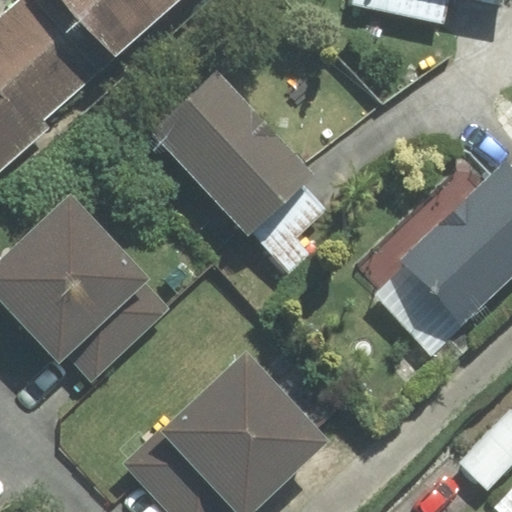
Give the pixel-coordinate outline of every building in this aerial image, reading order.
[(0,171),(49,129),(41,120),(180,0),(21,0),(0,18),(0,171)] [(442,23),(447,0),(353,0),(352,5),(442,23)] [(217,73),(153,134),(249,236),(252,233),(303,185),(314,175),(217,73)] [(375,297),(430,353),(511,274),(511,171),(509,169),(505,164),(483,184),(464,164),(357,267),(381,292),(375,297)] [(326,209),(303,185),(252,233),(288,273),(309,254),(295,238),(326,209)] [(70,196),(0,261),(0,298),(60,363),(68,355),(92,381),(170,309),(145,282),(148,279),(70,196)] [(254,511),(331,440),(246,349),(123,464),(168,511),(224,511),(232,505),(238,511),(254,511)] [(457,466),(487,494),(511,467),(511,412),(510,410),(457,466)]
